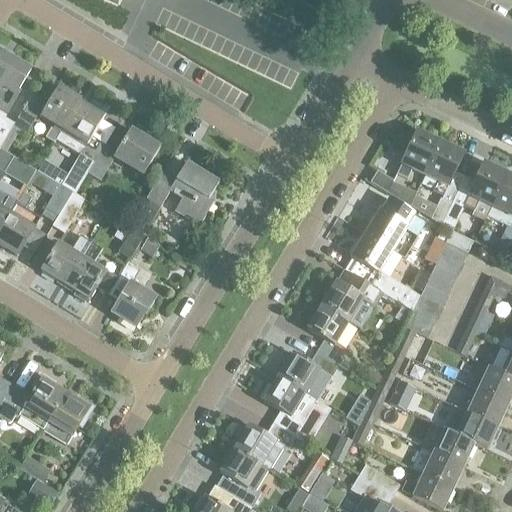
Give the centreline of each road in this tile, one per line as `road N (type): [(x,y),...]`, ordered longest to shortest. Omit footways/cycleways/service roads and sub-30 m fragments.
road 1 (residential): [(136,511),(400,84)]
road 2 (residential): [(289,163),(15,0)]
road 3 (residential): [(157,385),(289,163)]
road 4 (residential): [(157,385),(0,292)]
road 5 (residential): [(79,511),(157,385)]
road 6 (residential): [(511,135),(400,84)]
road 7 (residential): [(289,163),(353,61)]
